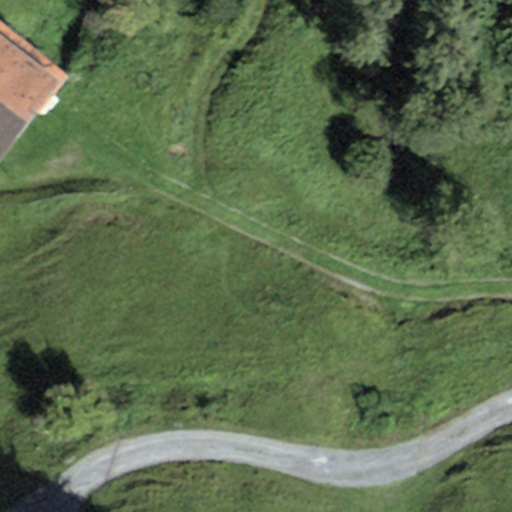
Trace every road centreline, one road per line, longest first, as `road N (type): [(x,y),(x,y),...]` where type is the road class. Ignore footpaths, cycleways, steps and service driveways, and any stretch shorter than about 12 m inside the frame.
road 1 (track): [(34,511),(127,455),(209,444),(359,471),(417,458),(511,410)]
road 2 (track): [(511,299),(417,292),(56,160)]
